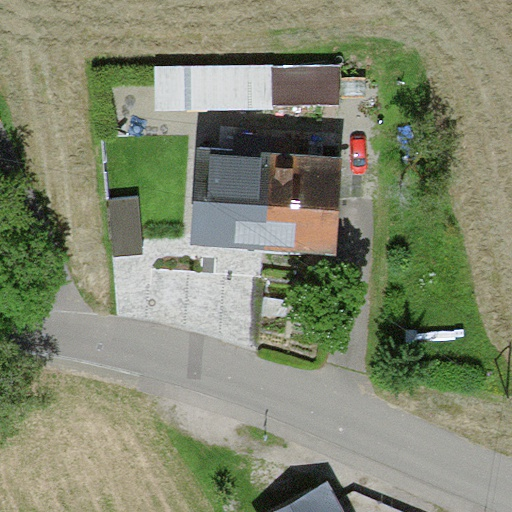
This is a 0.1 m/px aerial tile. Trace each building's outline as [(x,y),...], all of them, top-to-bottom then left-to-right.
[(337,44),(150,46),(150,92),(338,89),(337,44)] [(261,220),(268,121),(203,117),(196,215),(261,220)] [(268,121),(261,220),(333,225),(340,126),(268,121)] [(136,184),(102,186),(107,244),(140,242),(136,184)] [(341,511),(327,484),(269,511),(341,511)]
